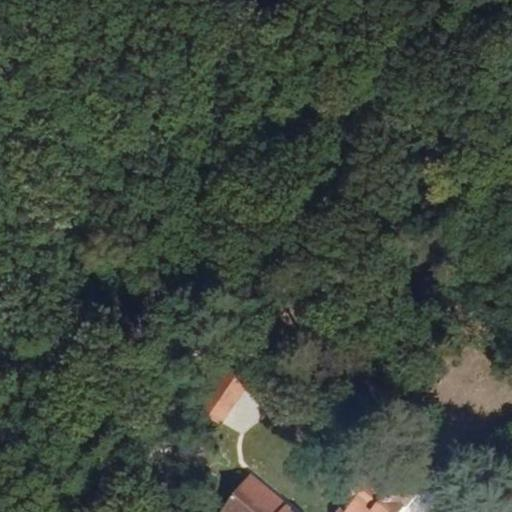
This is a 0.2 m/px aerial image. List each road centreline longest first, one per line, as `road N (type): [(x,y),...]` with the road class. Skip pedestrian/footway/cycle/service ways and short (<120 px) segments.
road 1 (track): [(156,448),(167,413),(297,225),(375,88),(372,48),(346,9),(311,0)]
road 2 (track): [(346,9),(511,20)]
